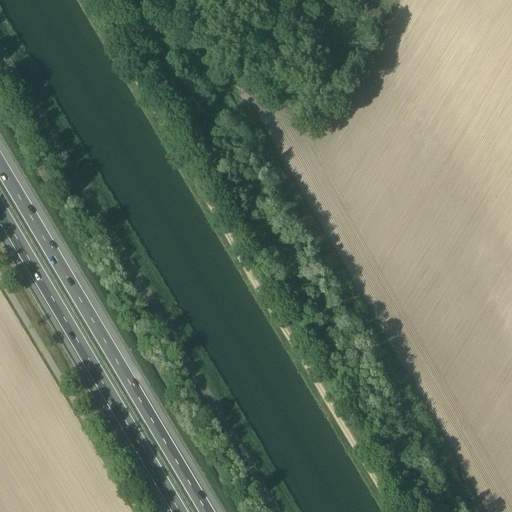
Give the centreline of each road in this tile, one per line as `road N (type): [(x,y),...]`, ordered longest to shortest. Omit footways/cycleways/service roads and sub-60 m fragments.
road 1 (track): [(393,511),(84,0)]
road 2 (unclassified): [(283,511),(0,33)]
road 3 (motorway): [(209,511),(0,162)]
road 4 (motorway): [(0,212),(176,511)]
road 5 (unclassified): [(145,511),(0,268)]
